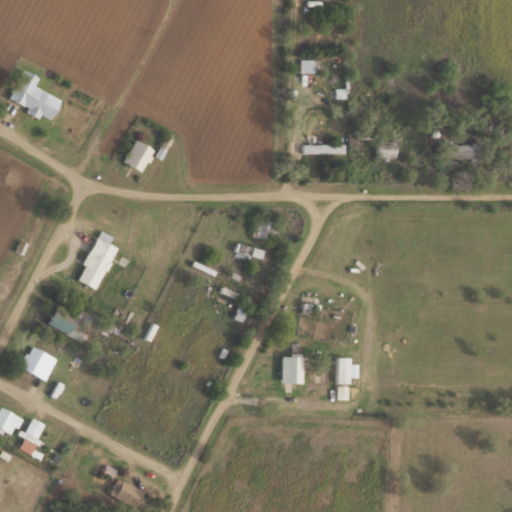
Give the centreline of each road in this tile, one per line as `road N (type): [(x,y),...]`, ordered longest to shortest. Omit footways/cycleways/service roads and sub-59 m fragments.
road 1 (residential): [(0,131),(85,181),(148,195),(511,194)]
road 2 (residential): [(166,511),(316,234),(324,197)]
road 3 (residential): [(186,476),(0,377)]
road 4 (residential): [(0,351),(85,181)]
